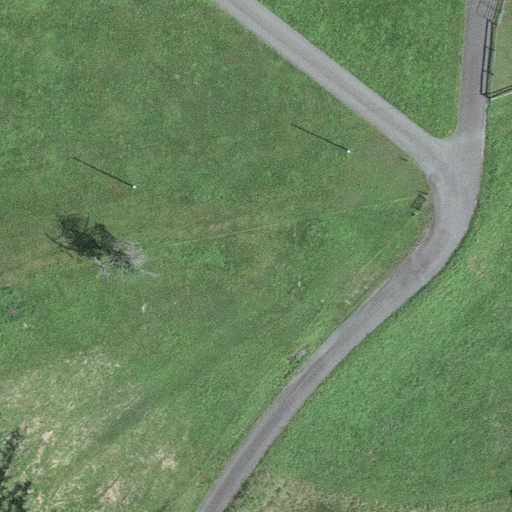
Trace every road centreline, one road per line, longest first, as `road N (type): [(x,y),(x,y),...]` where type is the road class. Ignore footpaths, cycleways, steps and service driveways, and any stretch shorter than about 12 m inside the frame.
road 1 (track): [(207,511),(294,389),(441,249),(455,195),(435,155),(235,0)]
road 2 (track): [(455,195),(478,0)]
